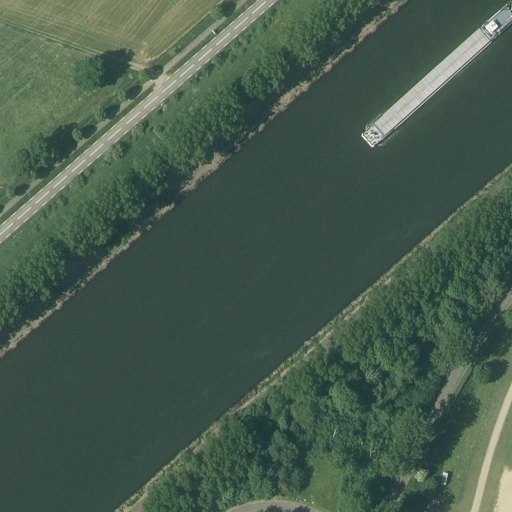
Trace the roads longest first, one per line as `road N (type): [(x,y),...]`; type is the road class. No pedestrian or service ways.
road 1 (secondary): [(0,234),(268,0)]
road 2 (unclassified): [(385,511),(450,382),(511,289)]
road 3 (track): [(157,76),(0,20)]
